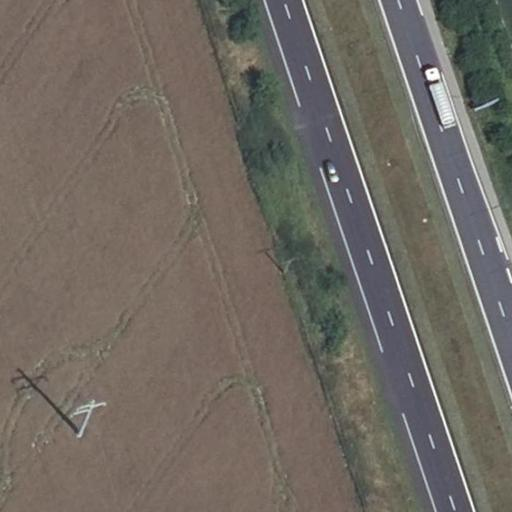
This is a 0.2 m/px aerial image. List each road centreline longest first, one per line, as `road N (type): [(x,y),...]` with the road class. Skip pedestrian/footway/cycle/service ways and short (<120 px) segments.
road 1 (motorway): [(282,0),(454,511)]
road 2 (motorway): [(511,345),(396,0)]
